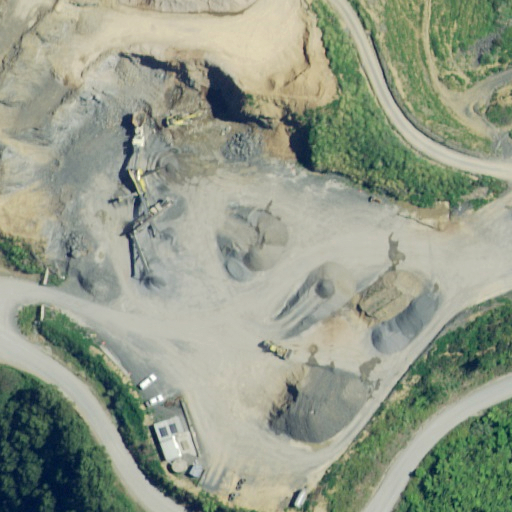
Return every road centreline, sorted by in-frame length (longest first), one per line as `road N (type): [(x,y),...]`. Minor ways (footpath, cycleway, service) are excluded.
road 1 (unclassified): [(0,344),(43,364),(162,511)]
road 2 (unclassified): [(372,511),(413,447),(449,415),(511,386)]
